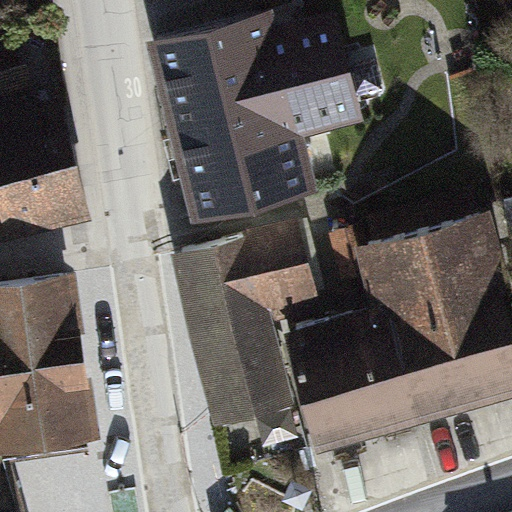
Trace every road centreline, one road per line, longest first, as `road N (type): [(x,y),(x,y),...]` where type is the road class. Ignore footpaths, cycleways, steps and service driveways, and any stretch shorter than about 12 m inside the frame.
road 1 (residential): [(137,219),(183,511)]
road 2 (residential): [(106,0),(137,219)]
road 3 (residential): [(0,248),(137,219)]
